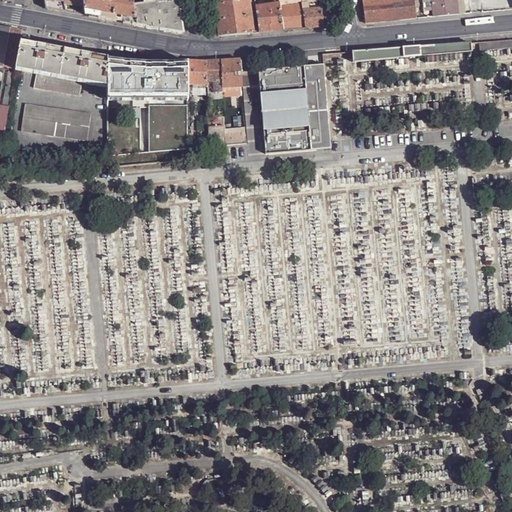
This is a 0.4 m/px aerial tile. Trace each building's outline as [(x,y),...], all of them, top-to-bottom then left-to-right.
[(44,0),(6,0),(7,2),(18,4),(46,9),(44,0)] [(76,15),(84,16),(81,0),(44,0),(46,9),(56,11),(76,15)] [(81,0),(84,16),(90,17),(108,21),(126,24),(137,26),(134,7),(133,0),(81,0)] [(134,7),(137,26),(146,28),(170,32),(183,35),(177,0),(154,0),(155,4),(134,7)] [(243,35),(251,34),(245,0),(214,0),(219,28),(220,37),(224,36),(243,35)] [(414,0),(398,0),(363,3),(366,24),(373,23),(390,22),(406,20),(416,19),(414,0)] [(431,0),(433,18),(448,16),(464,15),(462,0),(431,0)] [(301,4),(302,10),(309,9),(308,2),(306,2),(301,3),(301,4)] [(333,20),(331,2),(325,2),(318,4),(319,8),(309,9),(302,10),(305,29),(318,28),(328,27),(333,20)] [(271,32),(282,31),(278,7),(277,3),(267,5),(254,7),(259,33),(271,32)] [(278,7),(282,31),(294,30),(305,29),(302,10),(301,4),(294,5),(284,6),(278,7)] [(22,30),(0,25),(0,66),(15,69),(15,67),(20,43),(22,30)] [(220,37),(219,28),(211,29),(211,32),(218,37),(220,37)] [(511,48),(511,40),(480,43),(480,51),(511,48)] [(107,85),(107,59),(96,57),(44,47),(20,43),(15,67),(107,85)] [(354,53),(355,63),(475,55),(473,43),(354,53)] [(116,60),(107,59),(107,85),(107,88),(107,100),(109,100),(108,94),(122,94),(122,100),(130,100),(130,94),(143,94),(143,100),(152,100),(152,94),(165,94),(165,100),(174,100),(174,94),(187,94),(187,100),(188,100),(188,86),(188,62),(176,62),(172,62),(172,65),(166,65),(166,61),(159,61),(151,61),(150,64),(144,64),(144,61),(142,61),(129,60),(129,64),(122,64),(123,60),(116,60)] [(230,60),(220,61),(222,88),(240,87),(240,76),(238,60),(230,60)] [(196,61),(188,61),(188,62),(188,86),(205,85),(205,62),(196,61)] [(215,61),(205,62),(205,85),(206,94),(222,93),(222,88),(220,61),(215,61)] [(325,69),(260,75),(262,94),(266,138),(268,158),(332,152),(325,69)] [(81,84),(36,75),(34,89),(79,98),(81,84)] [(107,88),(95,85),(93,97),(107,100),(107,88)] [(25,105),(21,131),(87,141),(91,114),(25,105)] [(188,105),(148,105),(149,150),(177,149),(188,149),(188,126),(188,105)] [(223,108),(206,109),(207,119),(224,118),(223,108)] [(224,118),(207,119),(207,132),(208,140),(208,147),(226,145),(225,130),(225,129),(224,118)] [(188,149),(208,147),(208,140),(191,140),(191,133),(191,126),(188,126),(188,149)] [(239,129),(225,130),(226,145),(245,144),(244,128),(239,129)] [(207,132),(191,133),(191,140),(208,140),(207,132)] [(111,157),(126,157),(125,138),(110,138),(111,157)]
